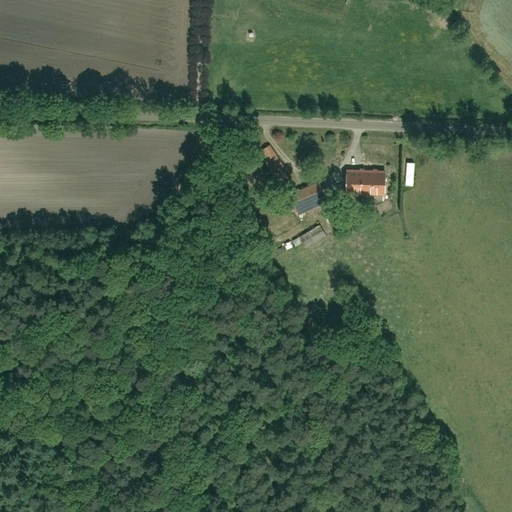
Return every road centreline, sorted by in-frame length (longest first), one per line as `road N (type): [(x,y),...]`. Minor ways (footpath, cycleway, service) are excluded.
road 1 (track): [(12,511),(215,118)]
road 2 (residential): [(197,118),(511,131)]
road 3 (residential): [(0,109),(197,118)]
road 4 (track): [(0,352),(119,299)]
